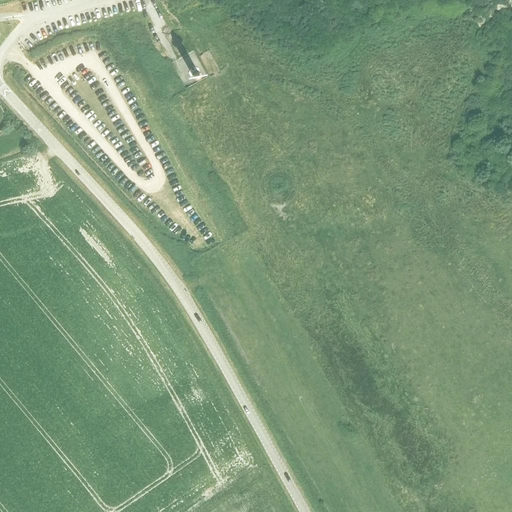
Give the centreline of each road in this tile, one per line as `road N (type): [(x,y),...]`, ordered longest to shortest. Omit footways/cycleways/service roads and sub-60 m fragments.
road 1 (tertiary): [(304,511),(160,264),(0,86)]
road 2 (track): [(67,107),(136,180),(157,181),(97,65)]
